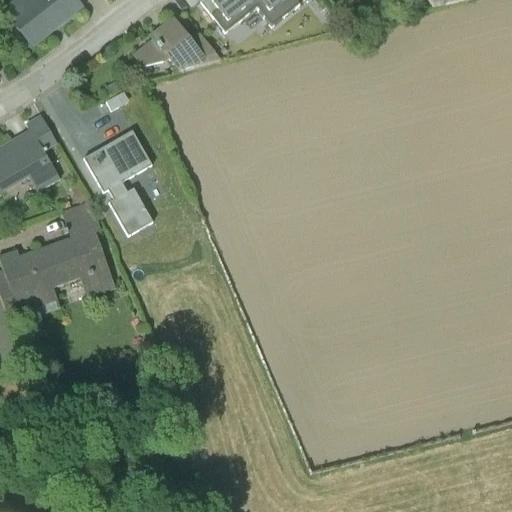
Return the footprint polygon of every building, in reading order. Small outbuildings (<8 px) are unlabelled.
[(26,0),(16,8),(45,45),(91,9),(84,0),(26,0)] [(206,0),(199,6),(224,37),(256,13),(270,32),(299,9),(298,7),(291,0),(206,0)] [(317,2),(310,7),(317,16),(324,11),(317,2)] [(183,18),(198,37),(205,45),(216,36),(193,9),(183,18)] [(175,23),(152,42),(168,61),(178,74),(220,63),(205,45),(198,37),(192,43),(175,23)] [(152,42),(131,59),(140,71),(161,67),(168,61),(152,42)] [(38,116),(44,126),(55,146),(68,139),(52,109),(38,116)] [(32,139),(0,157),(0,191),(26,178),(36,196),(58,183),(42,155),(54,148),(39,121),(26,128),(32,139)] [(131,134),(82,162),(102,197),(107,194),(112,203),(108,206),(127,240),(152,226),(133,192),(126,195),(121,186),(151,169),(131,134)] [(88,207),(68,214),(77,239),(18,260),(16,254),(0,259),(0,264),(3,274),(0,274),(0,298),(4,309),(30,300),(37,319),(59,311),(52,292),(79,282),(86,302),(114,292),(94,237),(99,235),(88,207)]
